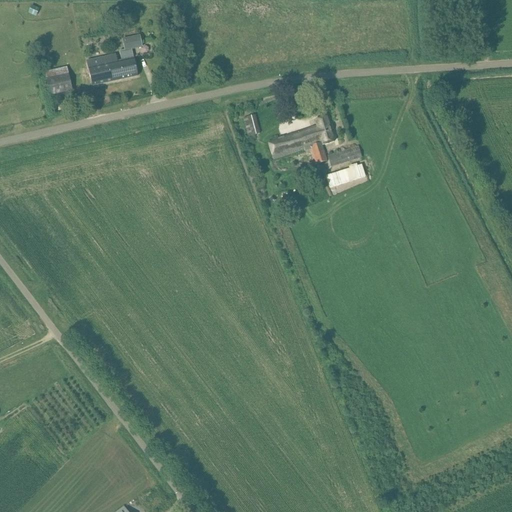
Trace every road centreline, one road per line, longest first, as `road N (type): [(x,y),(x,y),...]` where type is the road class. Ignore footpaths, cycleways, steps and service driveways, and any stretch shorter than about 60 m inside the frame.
road 1 (unclassified): [(0,142),(289,78),(511,61)]
road 2 (unclassified): [(195,511),(0,258)]
